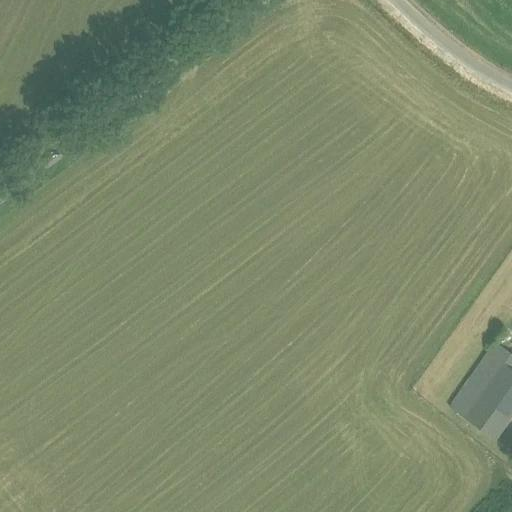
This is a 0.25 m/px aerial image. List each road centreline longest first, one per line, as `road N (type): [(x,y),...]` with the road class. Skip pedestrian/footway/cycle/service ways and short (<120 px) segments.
road 1 (unclassified): [(0,191),(255,0)]
road 2 (unclassified): [(511,84),(394,0)]
